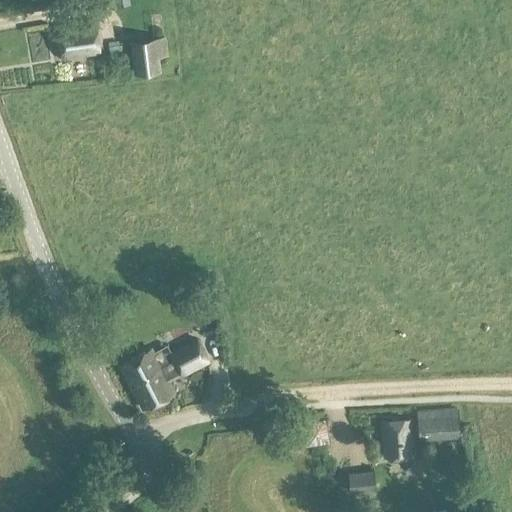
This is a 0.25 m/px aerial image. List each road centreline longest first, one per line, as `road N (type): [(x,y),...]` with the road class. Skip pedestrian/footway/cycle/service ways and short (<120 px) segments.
road 1 (unclassified): [(188,511),(97,386),(0,125)]
road 2 (track): [(211,414),(511,388)]
